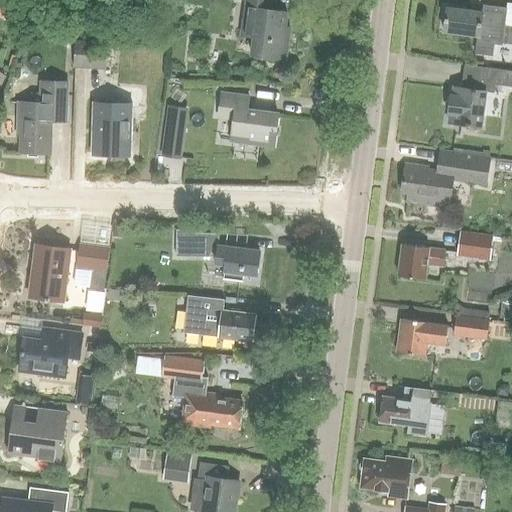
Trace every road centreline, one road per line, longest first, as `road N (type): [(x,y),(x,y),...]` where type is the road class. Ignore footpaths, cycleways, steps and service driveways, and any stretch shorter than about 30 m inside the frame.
road 1 (residential): [(354,204),(0,197)]
road 2 (tertiary): [(315,511),(354,204)]
road 3 (tertiary): [(354,204),(384,0)]
